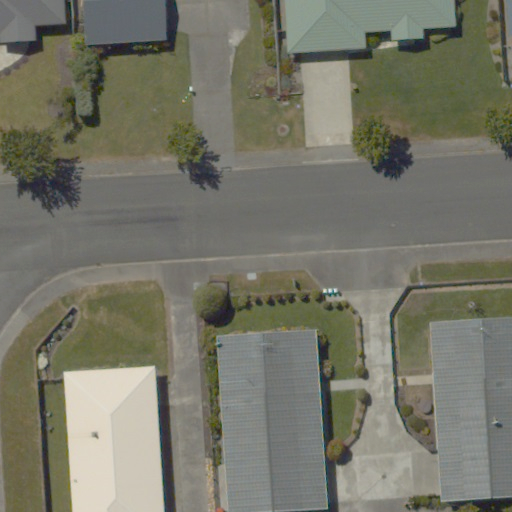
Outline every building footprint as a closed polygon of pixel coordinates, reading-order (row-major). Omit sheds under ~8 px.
[(0,0),(0,33),(17,33),(17,14),(58,13),(58,0),(0,0)] [(79,0),(81,42),(161,38),(158,0),(79,0)] [(280,0),(283,53),(358,50),(357,29),(388,28),(388,38),(420,36),(420,28),(450,27),(448,0),(280,0)] [(511,323),(432,328),(441,499),(511,494),(511,323)] [(312,332),(221,336),(231,510),(321,505),(312,332)] [(167,511),(159,363),(65,369),(73,511),(167,511)]
